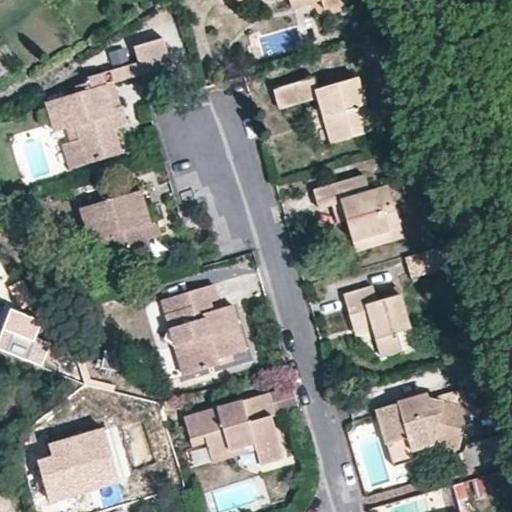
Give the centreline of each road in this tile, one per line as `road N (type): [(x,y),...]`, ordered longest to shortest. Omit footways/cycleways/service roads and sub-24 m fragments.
road 1 (residential): [(221,142),(260,214),(347,511)]
road 2 (tertiary): [(511,259),(435,0)]
